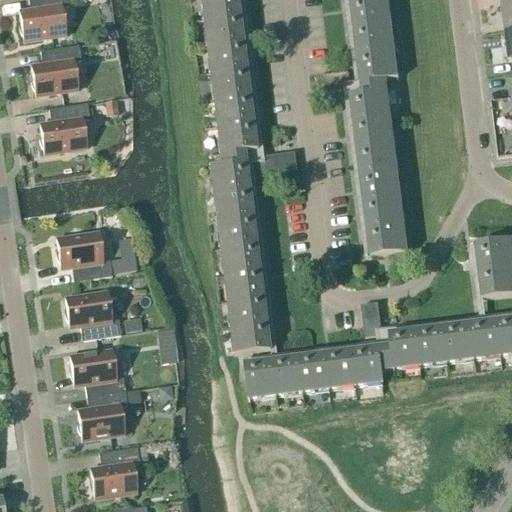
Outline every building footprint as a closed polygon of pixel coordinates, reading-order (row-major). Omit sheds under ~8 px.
[(65,0),(35,0),(27,1),(29,15),(18,17),(22,46),(64,40),(60,12),(67,10),(65,0)] [(203,25),(246,19),(241,20),(239,5),(244,5),(243,0),(201,0),(203,11),(206,10),(208,24),(203,24),(203,25)] [(349,34),(391,28),(391,27),(387,28),(385,15),(388,14),(387,2),(388,2),(345,7),(347,19),(352,18),(353,33),(349,33),(349,34)] [(511,6),(501,8),(504,36),(511,35),(511,6)] [(207,51),(249,46),(244,46),(243,32),(247,31),(246,19),(203,25),(205,25),(206,37),(209,37),(211,50),(207,51)] [(352,60),(395,55),(395,54),(390,55),(389,41),(391,41),(390,29),(391,29),(391,28),(349,34),(350,45),(355,45),(357,59),(352,60)] [(210,78),(252,73),(252,72),(248,73),(246,58),(251,58),(249,46),(207,51),(207,52),(208,52),(210,64),(212,63),(214,77),(210,77),(210,78)] [(34,101),(76,95),(72,66),(80,65),(77,50),(39,56),(41,70),(30,71),(34,101)] [(356,87),(380,84),(398,82),(398,81),(394,81),(392,68),(395,68),(393,55),(395,55),(352,60),(353,72),(358,71),(360,86),(355,86),(355,87),(356,87)] [(213,105),(256,99),(251,99),(249,85),(254,84),(252,73),(210,78),(211,78),(213,90),(216,90),(217,103),(213,104),(213,105)] [(350,93),(349,88),(348,76),(317,80),(319,97),(344,94),(350,93)] [(357,99),(345,101),(347,113),(351,112),(353,127),(391,123),(391,122),(387,122),(385,109),(388,109),(386,97),(388,96),(388,95),(381,96),(380,84),(356,87),(357,99)] [(217,131),(259,126),(259,125),(254,126),(252,112),(257,111),(256,99),(213,105),(215,105),(216,117),(219,117),(221,130),(216,130),(217,131)] [(117,117),(114,102),(103,103),(105,118),(117,117)] [(43,159),(85,153),(81,125),(88,124),(86,108),(47,114),(49,128),(38,130),(43,159)] [(352,154),(394,149),(394,148),(390,149),(388,136),(391,135),(390,123),(391,123),(353,127),(349,127),(350,140),(355,139),(356,153),(352,154)] [(250,155),(262,153),(262,152),(258,153),(256,138),(261,138),(259,126),(217,131),(217,132),(218,131),(220,144),(222,143),(224,156),(220,157),(220,158),(226,158),(250,155)] [(355,181),(398,176),(398,175),(393,176),(392,162),(394,162),(393,150),(394,150),(394,149),(352,154),(353,166),(358,166),(360,180),(355,181)] [(255,193),(251,194),(249,179),(254,179),(252,166),(250,155),(226,158),(227,169),(209,172),(210,173),(211,172),(213,185),(215,184),(217,197),(213,198),(213,199),(255,193)] [(258,161),(258,166),(260,177),(296,173),(294,156),(263,160),(258,161)] [(358,208),(401,202),(397,202),(395,189),(398,189),(396,176),(398,176),(355,181),(357,193),(361,192),(363,207),(358,207),(358,208)] [(216,225),(259,220),(254,220),(252,206),(257,205),(255,193),(213,199),(214,199),(216,211),(219,211),(220,224),(216,225)] [(362,234),(404,229),(404,228),(400,229),(398,215),(401,215),(400,203),(401,203),(401,202),(358,208),(360,219),(365,219),(366,233),(362,234)] [(220,252),(262,247),(262,246),(257,247),(255,232),(260,232),(259,220),(216,225),(216,226),(218,226),(219,238),(222,237),(224,251),(219,251),(220,252)] [(404,229),(362,234),(363,246),(368,245),(370,260),(365,261),(365,262),(394,258),(408,256),(408,255),(403,255),(402,242),(404,242),(403,230),(404,229)] [(101,266),(97,238),(55,244),(59,274),(70,272),(72,286),(111,281),(110,279),(108,265),(101,266)] [(474,276),(511,271),(511,270),(511,271),(510,257),(511,257),(511,247),(511,245),(511,243),(471,249),(472,261),(477,261),(479,275),(474,276)] [(223,279),(265,273),(261,273),(259,259),(264,258),(262,247),(220,252),(221,252),(223,264),(225,264),(227,277),(223,278),(223,279)] [(395,269),(407,268),(406,257),(394,258),(395,269)] [(119,264),(108,265),(110,279),(135,275),(133,262),(119,264)] [(511,271),(474,276),(475,288),(480,288),(482,302),(477,303),(477,304),(511,299),(511,271)] [(226,305),(269,300),(269,299),(264,300),(262,286),(267,285),(265,273),(223,279),(224,279),(226,291),(229,291),(230,304),(226,304),(226,305)] [(110,325),(106,297),(63,304),(68,333),(79,331),(81,345),(119,340),(117,324),(110,325)] [(229,332),(272,326),(267,327),(265,312),(270,312),(269,300),(226,305),(226,306),(228,305),(229,318),(232,317),(234,330),(229,331),(229,332)] [(381,340),(380,334),(377,307),(360,309),(364,342),(377,340),(381,340)] [(495,320),(500,363),(501,362),(500,361),(511,359),(511,322),(507,323),(507,319),(495,320)] [(499,363),(500,363),(495,320),(494,320),(495,325),(481,327),(480,322),(468,323),(474,366),(474,364),(486,363),(485,360),(499,358),(499,363)] [(138,322),(122,325),(124,337),(140,335),(138,322)] [(473,366),(474,366),(468,323),(468,328),(454,330),(453,325),(442,327),(447,369),(447,368),(459,366),(459,363),(472,362),(473,366)] [(272,326),(229,332),(231,332),(232,344),(235,344),(237,357),(233,358),(233,359),(275,354),(275,353),(270,353),(269,339),(273,338),(272,326)] [(446,369),(447,369),(442,327),(441,327),(442,331),(427,333),(427,328),(415,330),(420,372),(421,372),(421,371),(433,369),(432,367),(446,365),(446,369)] [(420,372),(415,330),(415,335),(401,337),(400,332),(388,333),(389,346),(378,347),(380,371),(392,370),(393,376),(394,376),(394,374),(406,373),(406,370),(419,368),(419,373),(420,372)] [(172,333),(155,336),(159,369),(176,367),(172,333)] [(383,389),(380,371),(378,347),(376,347),(377,352),(363,353),(362,349),(350,350),(355,393),(356,393),(356,391),(368,390),(367,387),(381,385),(381,389),(383,389)] [(355,393),(350,350),(350,355),(336,357),(335,352),(324,353),(329,396),(329,394),(341,393),(341,390),(354,388),(355,393)] [(328,396),(329,396),(324,353),(323,353),(324,358),(309,360),(309,355),(297,357),(302,399),(303,399),(302,398),(315,396),(314,393),(328,392),(328,396)] [(86,402),(124,396),(122,383),(114,384),(110,356),(68,362),(72,391),(84,390),(86,402)] [(301,399),(302,399),(297,357),(297,361),(283,363),(282,359),(270,360),(276,402),(276,401),(288,399),(288,397),(301,395),(301,399)] [(275,403),(276,402),(270,360),(271,365),(256,367),(256,362),(243,363),(248,406),(249,406),(249,404),(261,403),(261,400),(274,398),(275,403)] [(169,391),(156,392),(158,400),(163,405),(171,404),(169,391)] [(124,396),(126,408),(140,406),(138,394),(124,396)] [(126,408),(124,396),(86,402),(88,415),(76,416),(80,446),(123,440),(119,412),(126,411),(126,408)] [(144,452),(136,453),(138,466),(146,465),(144,452)] [(93,504),(135,498),(131,470),(138,469),(138,466),(136,453),(98,459),(100,473),(89,475),(93,504)]
